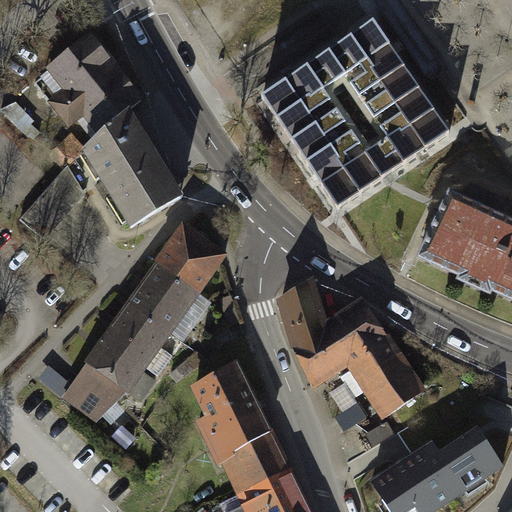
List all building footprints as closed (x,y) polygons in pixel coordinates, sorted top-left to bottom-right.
[(376,19),(255,101),(337,222),(458,139),(376,19)] [(144,100),(89,36),(50,69),(69,90),(52,104),(71,127),(85,115),(103,135),(129,114),(144,100)] [(182,201),(129,114),(103,135),(86,152),(135,230),(182,201)] [(449,194),(419,257),(463,277),(461,281),(492,295),(494,291),(511,299),(511,205),(471,187),(464,201),(449,194)] [(228,252),(187,224),(160,263),(203,291),(228,252)] [(160,263),(68,402),(110,430),(203,291),(160,263)] [(320,285),(284,300),(320,389),(392,339),(366,302),(335,320),(320,285)] [(394,342),(354,369),(389,422),(429,395),(394,342)] [(237,367),(194,390),(209,417),(200,422),(223,464),(239,455),(274,435),(237,367)] [(373,485),(390,511),(434,511),(500,470),(475,431),(441,454),(435,445),(373,485)] [(287,469),(274,435),(239,455),(255,485),(287,469)] [(250,492),(258,511),(307,511),(287,469),(255,485),(240,492),(242,496),(250,492)]
